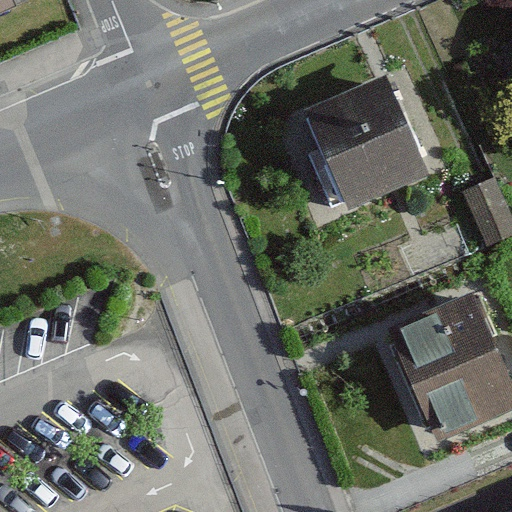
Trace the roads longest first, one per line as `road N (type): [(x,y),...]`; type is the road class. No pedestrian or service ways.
road 1 (residential): [(144,89),(145,136),(303,511)]
road 2 (residential): [(144,89),(346,0)]
road 3 (residential): [(0,153),(144,89)]
